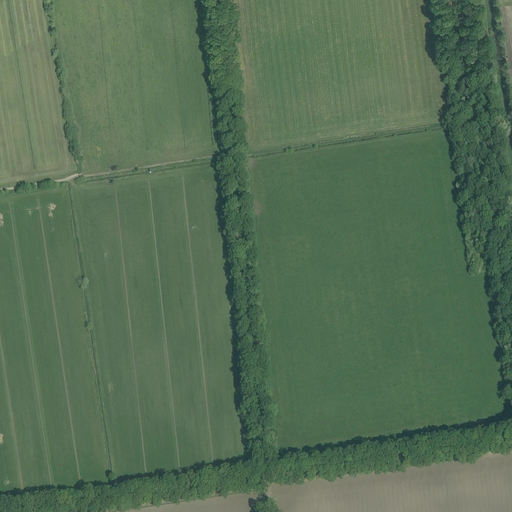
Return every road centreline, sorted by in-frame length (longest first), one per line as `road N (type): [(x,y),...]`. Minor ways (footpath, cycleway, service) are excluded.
road 1 (track): [(217,0),(268,511)]
road 2 (track): [(484,0),(511,180)]
